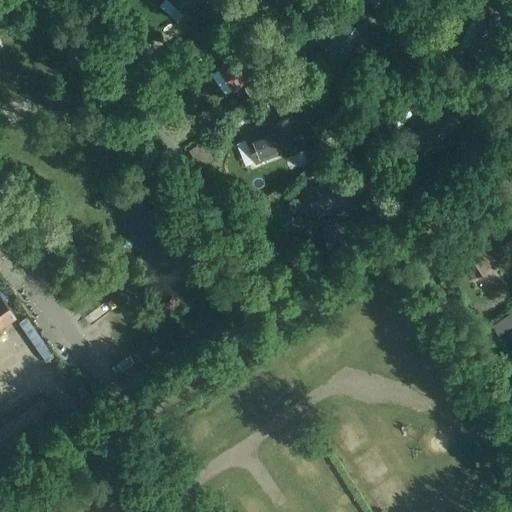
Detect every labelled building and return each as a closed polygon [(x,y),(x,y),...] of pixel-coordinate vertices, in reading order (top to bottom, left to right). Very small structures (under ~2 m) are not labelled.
[(175,0),(186,10),(187,11),(197,0),(175,0)] [(477,7),(455,52),(485,65),(506,21),(477,7)] [(340,66),(364,33),(342,17),(318,50),(340,66)] [(229,38),(214,49),(225,64),(222,66),(235,87),(254,74),(240,54),(229,38)] [(398,90),(378,104),(389,119),(408,105),(398,90)] [(278,114),(297,105),(291,93),(272,102),(278,114)] [(421,135),(412,147),(428,160),(438,147),(441,150),(466,118),(443,100),(418,132),(421,135)] [(245,139),(254,162),(280,151),(282,155),(300,147),(299,144),(303,143),(293,120),(290,121),(289,118),(270,125),(272,129),(245,139)] [(216,158),(205,139),(188,150),(199,168),(216,158)] [(333,182),(311,188),(317,211),(338,206),(340,213),(361,208),(356,185),(344,188),(342,180),(333,182)] [(349,234),(345,220),(321,226),(326,249),(349,234)] [(491,267),(474,240),(453,253),(471,280),(491,267)] [(445,247),(431,256),(437,265),(451,256),(445,247)] [(0,326),(14,316),(0,295),(0,326)] [(359,345),(377,333),(359,307),(342,319),(359,345)] [(511,318),(509,314),(492,325),(499,335),(511,326),(511,318)] [(323,365),(337,354),(318,331),(304,342),(323,365)] [(430,361),(439,374),(456,361),(447,349),(430,361)] [(248,387),(232,397),(243,414),(259,404),(248,387)] [(0,459),(57,420),(38,393),(0,419),(0,459)] [(495,414),(469,426),(478,446),(504,434),(495,414)] [(334,440),(345,457),(372,438),(361,422),(334,440)] [(320,448),(298,460),(310,481),(332,468),(320,448)] [(350,466),(364,484),(385,467),(371,450),(350,466)] [(130,469),(136,466),(131,459),(126,462),(130,469)] [(476,504),(499,489),(481,462),(465,473),(471,483),(465,487),(476,504)] [(329,511),(351,503),(344,482),(322,490),(329,511)] [(374,504),(379,511),(394,511),(410,502),(400,487),(374,504)] [(89,498),(97,511),(111,511),(117,508),(104,488),(89,498)] [(440,511),(462,511),(463,511),(449,488),(432,497),(440,511)]
